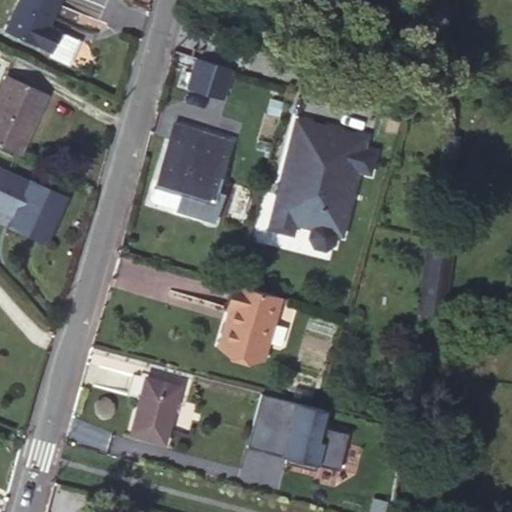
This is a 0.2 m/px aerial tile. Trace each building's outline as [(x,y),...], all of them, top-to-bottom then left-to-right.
[(52,50),(61,30),(48,24),(59,0),(18,0),(6,29),(52,50)] [(79,38),(61,30),(52,50),(49,55),(67,63),(79,38)] [(232,68),(197,58),(188,87),(223,98),(232,68)] [(0,91),(0,144),(20,153),(47,92),(8,74),(0,91)] [(281,102),(271,100),(268,112),(278,115),(281,102)] [(298,116),(289,148),(299,151),(308,119),(298,116)] [(276,193),(267,223),(290,229),(293,220),(310,225),(307,234),(312,243),(323,246),(332,241),(334,232),(340,233),(358,169),(370,172),(376,150),(364,147),(368,136),(308,119),(299,151),(289,148),(279,182),(293,187),(290,197),(276,193)] [(174,123),(157,182),(183,190),(178,209),(213,220),(223,185),(217,183),(230,140),(174,123)] [(456,136),(443,134),(440,156),(454,157),(456,136)] [(31,183),(0,168),(0,208),(15,215),(11,225),(44,239),(63,195),(31,181),(31,183)] [(183,190),(157,182),(151,200),(178,209),(183,190)] [(293,187),(279,182),(276,193),(290,197),(293,187)] [(452,245),(429,241),(420,308),(442,311),(452,245)] [(260,356),(283,294),(231,278),(222,303),(230,305),(235,308),(223,345),(260,356)] [(235,308),(230,305),(218,343),(223,345),(235,308)] [(181,385),(145,376),(129,433),(165,443),(181,385)] [(322,409),(262,393),(248,446),(287,456),(286,461),(316,469),(318,462),(338,467),(347,433),(318,426),(322,409)] [(391,499),(389,511),(421,511),(423,504),(391,499)]
